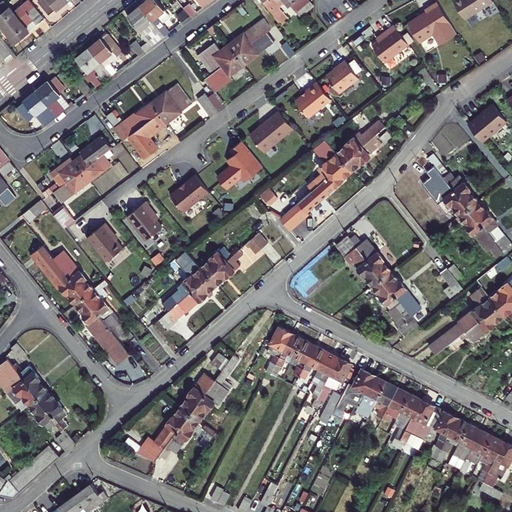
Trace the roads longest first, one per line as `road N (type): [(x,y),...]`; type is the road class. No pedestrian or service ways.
road 1 (residential): [(378,0),(110,201)]
road 2 (residential): [(0,131),(21,144),(46,137),(229,0)]
road 3 (residential): [(511,416),(265,290)]
road 4 (residential): [(458,94),(385,180),(265,290)]
road 5 (residential): [(265,290),(127,408)]
road 6 (residential): [(205,511),(81,450)]
road 7 (residential): [(127,408),(40,302)]
